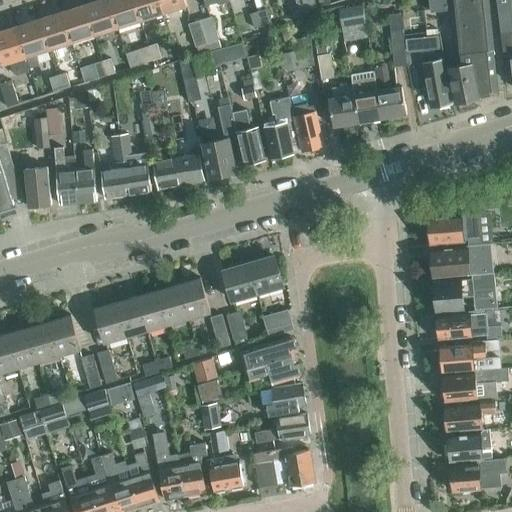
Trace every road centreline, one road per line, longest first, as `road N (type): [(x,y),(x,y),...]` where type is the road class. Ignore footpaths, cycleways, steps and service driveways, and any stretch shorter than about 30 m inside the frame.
road 1 (tertiary): [(0,272),(138,243),(379,171)]
road 2 (residential): [(407,511),(383,250)]
road 3 (residential): [(309,331),(302,263),(383,250)]
road 4 (tertiary): [(379,171),(511,129)]
